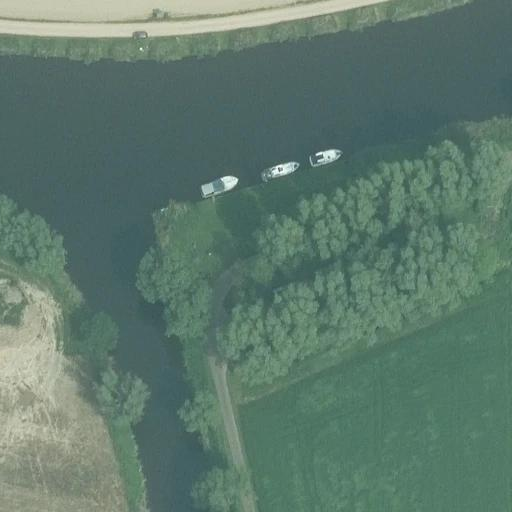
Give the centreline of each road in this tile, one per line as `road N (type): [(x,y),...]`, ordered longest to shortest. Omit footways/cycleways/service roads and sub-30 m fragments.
road 1 (unclassified): [(247,511),(210,337),(213,301),(225,279),(511,159)]
road 2 (track): [(361,0),(217,26),(0,26)]
